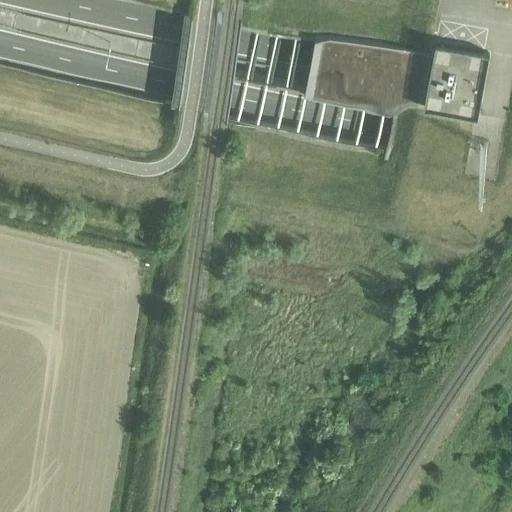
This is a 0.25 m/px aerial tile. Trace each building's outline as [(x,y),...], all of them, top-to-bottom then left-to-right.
[(249,72),(260,26),(257,25),(247,71),(249,72)] [(266,75),(269,76),(279,29),(277,29),(266,75)] [(289,80),(298,33),(296,32),(286,79),(289,80)] [(478,116),(489,52),(451,45),(435,42),(433,57),(424,106),(431,107),(441,109),(461,113),(478,116)] [(240,119),(249,73),(247,73),(237,118),(240,119)] [(259,123),(269,77),(266,77),(257,122),(259,123)] [(279,127),(288,81),(286,81),(277,126),(279,127)] [(299,131),(308,85),(306,85),(296,130),(299,131)] [(319,135),(328,89),(325,89),(316,134),(319,135)] [(338,139),(347,93),(345,93),(336,138),(338,139)] [(358,143),(367,97),(364,97),(355,142),(358,143)] [(377,147),(387,101),(384,101),(375,146),(377,147)]
